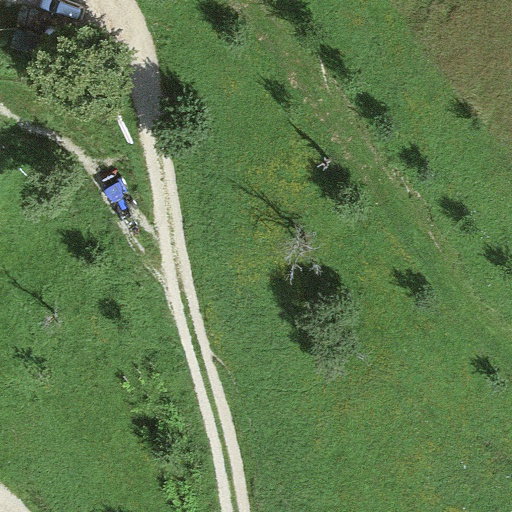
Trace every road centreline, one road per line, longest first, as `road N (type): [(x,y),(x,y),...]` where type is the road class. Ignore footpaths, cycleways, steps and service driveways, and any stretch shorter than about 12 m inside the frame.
road 1 (track): [(117,0),(143,83),(178,273),(238,511)]
road 2 (track): [(0,96),(73,125),(178,273)]
